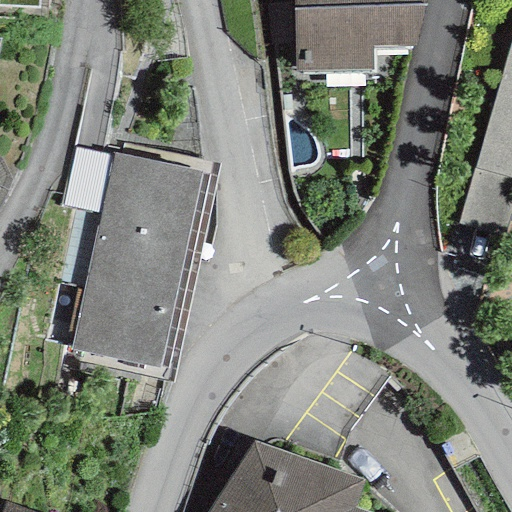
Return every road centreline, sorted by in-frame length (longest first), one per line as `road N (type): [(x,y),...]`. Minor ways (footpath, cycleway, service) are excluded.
road 1 (residential): [(153,511),(187,412),(229,347),(263,321),(377,284)]
road 2 (residential): [(377,284),(444,0)]
road 3 (residential): [(377,284),(477,398),(511,459)]
